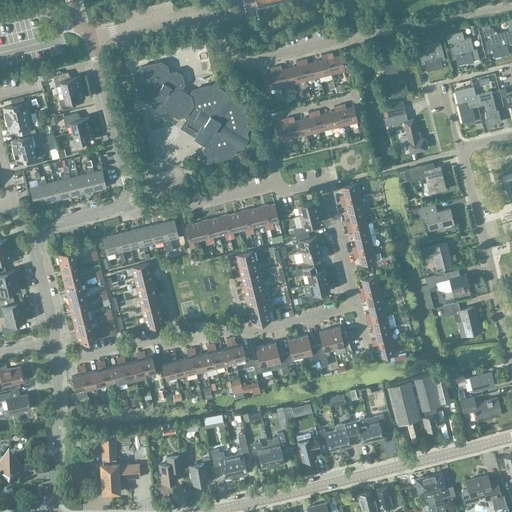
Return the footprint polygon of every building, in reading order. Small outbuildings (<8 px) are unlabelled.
[(511,32),(511,31),(497,33),(494,34),(493,28),(483,30),(484,36),(489,35),(490,40),(485,41),(488,51),(491,50),(493,57),(508,54),(506,45),(511,43),(511,32)] [(479,58),(476,47),(473,48),(470,36),(463,38),(461,31),(446,35),(448,43),(452,41),(454,47),(449,48),(452,58),(455,57),(457,64),(479,58)] [(440,60),(444,59),(440,43),(424,47),(425,53),(419,54),(421,64),(425,63),(427,71),(442,67),(440,60)] [(327,53),(332,73),(345,70),(341,55),(333,57),(332,52),(327,53)] [(332,73),(327,53),(321,55),(322,59),(315,61),(319,77),(332,73)] [(319,77),(315,61),(308,63),(307,58),(301,60),(306,80),(319,77)] [(289,68),(293,83),(306,80),(301,60),(296,61),(297,66),(289,68)] [(402,60),(386,64),(383,64),(386,78),(382,79),(384,85),(386,85),(389,97),(408,93),(404,80),(400,81),(397,69),(404,68),(402,60)] [(189,95),(180,90),(184,84),(182,73),(176,70),(169,72),(167,65),(161,61),(139,66),(134,75),(139,96),(153,105),(153,108),(159,112),(167,111),(167,110),(178,116),(184,114),(185,118),(187,119),(181,127),(195,137),(194,138),(205,144),(202,149),(204,157),(210,161),(231,156),(234,150),(234,149),(241,147),(247,137),(245,130),(246,130),(250,124),(245,104),(239,100),(235,101),(234,97),(224,91),(220,92),(219,88),(213,84),(193,89),(189,95)] [(281,65),(275,66),(280,86),(293,83),(289,68),(282,69),(281,65)] [(267,90),(280,86),(275,66),(270,68),(271,72),(263,74),(267,90)] [(62,92),(82,87),(79,76),(69,78),(67,72),(53,75),(55,86),(61,85),(62,92)] [(473,86),(456,90),(461,110),(458,110),(461,123),(466,122),(466,125),(473,123),(473,120),(474,120),(471,108),(478,106),(473,86)] [(85,98),(82,87),(62,92),(64,98),(59,100),(61,110),(76,107),(74,100),(85,98)] [(491,91),(475,95),(478,106),(484,104),(486,112),(484,112),(487,125),(500,122),(497,110),(496,110),(491,91)] [(6,118),(28,113),(25,102),(24,102),(23,96),(11,99),(12,105),(4,107),(6,118)] [(402,101),(384,105),(386,110),(382,111),(384,118),(405,113),(402,101)] [(339,105),(344,125),(357,122),(353,106),(346,108),(345,103),(339,105)] [(344,125),(339,105),(334,106),(335,111),(327,112),(331,128),(344,125)] [(331,128),(327,112),(320,114),(319,110),(313,111),(318,131),(331,128)] [(309,117),(302,119),(305,134),(318,131),(313,111),(308,112),(309,117)] [(6,118),(9,129),(17,127),(19,132),(34,128),(30,112),(28,113),(6,118)] [(72,132),(92,127),(89,116),(79,119),(77,112),(63,116),(66,127),(71,126),(72,132)] [(141,112),(129,115),(141,163),(153,160),(141,112)] [(305,134),(302,119),(294,121),(293,116),(287,118),(292,138),(305,134)] [(279,141),(292,138),(287,118),(282,119),(283,123),(276,125),(279,141)] [(404,121),(407,135),(400,137),(402,145),(408,143),(410,152),(424,148),(426,147),(427,145),(426,140),(424,139),(422,139),(417,140),(412,119),(404,121)] [(95,138),(92,127),(72,132),(74,139),(69,140),(71,151),(86,147),(84,141),(95,138)] [(34,128),(19,132),(20,138),(12,140),(14,151),(32,146),(38,145),(34,128)] [(32,146),(14,151),(17,161),(25,159),(27,165),(43,161),(40,150),(34,152),(32,146)] [(511,163),(491,172),(503,203),(505,206),(504,207),(506,212),(509,211),(510,221),(502,222),(507,265),(511,264),(511,163)] [(440,172),(435,173),(434,173),(433,169),(425,171),(423,171),(421,166),(408,169),(411,180),(425,176),(429,193),(444,189),(440,172)] [(94,190),(89,167),(85,168),(86,173),(78,175),(82,193),(94,190)] [(89,167),(94,190),(106,187),(102,169),(94,171),(93,167),(89,167)] [(82,193),(78,175),(70,177),(69,172),(65,173),(70,196),(82,193)] [(70,196),(65,173),(61,174),(62,179),(54,181),(58,199),(70,196)] [(41,179),(46,202),(58,199),(54,181),(46,183),(45,178),(41,179)] [(34,204),(46,202),(41,179),(37,180),(38,185),(30,187),(34,204)] [(340,201),(360,196),(357,183),(342,186),(344,194),(339,195),(340,201)] [(360,196),(340,201),(342,207),(346,205),(348,212),(363,209),(360,196)] [(300,215),(318,211),(315,200),(299,204),(298,198),(293,199),(295,206),(297,205),(300,215)] [(264,206),(270,229),(274,227),(273,222),(278,221),(274,203),(264,206)] [(429,229),(453,224),(449,209),(436,212),(434,205),(419,209),(421,215),(425,214),(429,229)] [(254,208),(259,226),(265,224),(266,229),(270,229),(264,206),(254,208)] [(244,211),(250,233),(254,232),(253,227),(259,226),(254,208),(244,211)] [(363,209),(348,212),(350,220),(345,221),(347,227),(367,222),(363,209)] [(234,213),(239,231),(244,229),(245,234),(250,233),(244,211),(234,213)] [(320,222),(318,211),(300,215),(302,226),(293,228),(294,234),(299,233),(301,233),(308,231),(314,230),(313,224),(320,222)] [(233,232),(239,231),(234,213),(224,216),(230,238),(234,237),(233,232)] [(215,218),(219,235),(224,234),(226,239),(230,238),(224,216),(215,218)] [(213,237),(219,235),(215,218),(205,220),(210,243),(214,242),(213,237)] [(162,222),(169,250),(173,249),(170,239),(179,237),(174,219),(162,222)] [(206,244),(210,243),(205,220),(195,223),(199,240),(205,239),(206,244)] [(150,225),(154,243),(162,241),(165,252),(169,250),(162,222),(150,225)] [(354,238),(370,235),(367,222),(347,227),(348,232),(352,231),(354,238)] [(193,242),(199,240),(195,223),(185,225),(190,248),(195,247),(193,242)] [(138,228),(144,250),(148,249),(146,245),(154,243),(150,225),(138,228)] [(126,231),(130,249),(138,247),(140,251),(144,250),(138,228),(126,231)] [(122,250),(130,249),(126,231),(114,234),(120,256),(121,261),(125,260),(123,255),(124,255),(122,250)] [(309,237),(308,231),(301,233),(299,233),(294,234),(296,240),(292,241),(295,250),(301,249),(301,250),(319,246),(316,235),(309,237)] [(116,257),(120,256),(114,234),(102,237),(106,254),(115,252),(116,257)] [(370,235),(354,238),(356,246),(352,247),(353,253),(373,248),(370,235)] [(0,250),(9,248),(6,238),(0,239),(0,250)] [(434,269),(435,274),(445,272),(443,267),(451,265),(446,242),(431,245),(432,246),(423,248),(425,258),(434,256),(437,269),(434,269)] [(319,246),(301,250),(303,261),(301,261),(302,267),(315,265),(313,259),(321,257),(319,246)] [(11,259),(9,248),(0,250),(0,267),(5,266),(3,261),(11,259)] [(376,261),(373,248),(353,253),(354,258),(359,257),(361,264),(376,261)] [(59,264),(75,260),(72,250),(57,253),(59,264)] [(238,265),(255,260),(253,250),(236,255),(238,265)] [(62,274),(77,270),(75,260),(59,264),(62,274)] [(240,275),(258,270),(255,260),(238,265),(240,275)] [(134,277),(151,272),(149,262),(131,267),(134,277)] [(316,271),(315,265),(302,267),(304,274),(306,273),(309,284),(327,279),(324,269),(316,271)] [(0,283),(17,279),(14,269),(6,271),(5,266),(0,267),(0,283)] [(64,283),(80,280),(77,270),(62,274),(64,283)] [(260,281),(258,270),(240,275),(243,285),(260,281)] [(154,282),(151,272),(134,277),(136,287),(154,282)] [(445,272),(435,274),(425,277),(427,286),(436,284),(438,289),(447,292),(451,291),(451,290),(452,290),(452,291),(469,287),(466,274),(446,279),(445,272)] [(360,293),(380,288),(377,275),(361,279),(363,287),(359,288),(360,293)] [(19,290),(17,279),(0,283),(0,298),(0,300),(7,298),(6,293),(19,290)] [(329,290),(327,279),(309,284),(311,294),(307,295),(308,302),(323,298),(321,292),(329,290)] [(82,290),(80,280),(64,283),(66,293),(82,290)] [(263,291),(260,281),(243,285),(245,295),(263,291)] [(139,297),(156,293),(154,282),(136,287),(139,297)] [(380,288),(360,293),(361,299),(366,298),(368,305),(383,301),(380,288)] [(84,300),(82,290),(66,293),(69,303),(84,300)] [(265,301),(263,291),(245,295),(248,305),(265,301)] [(139,297),(141,307),(159,303),(156,293),(139,297)] [(7,298),(0,300),(0,299),(0,309),(2,309),(4,315),(24,311),(22,300),(9,303),(7,298)] [(87,309),(84,300),(69,303),(71,313),(87,309)] [(268,311),(265,301),(248,305),(250,315),(268,311)] [(383,301),(368,305),(369,313),(365,314),(366,319),(386,314),(383,301)] [(452,309),(459,308),(458,302),(442,306),(445,316),(453,314),(452,309)] [(144,317),(161,313),(159,303),(141,307),(144,317)] [(465,336),(480,332),(475,306),(459,310),(465,336)] [(87,309),(71,313),(74,323),(89,319),(87,309)] [(27,321),(24,311),(4,315),(6,325),(1,327),(3,333),(15,330),(14,324),(27,321)] [(270,321),(268,311),(250,315),(253,325),(270,321)] [(163,323),(161,313),(144,317),(146,327),(163,323)] [(374,331),(389,327),(386,314),(366,319),(367,325),(372,324),(374,331)] [(76,333),(92,329),(89,319),(74,323),(76,333)] [(329,329),(334,348),(344,345),(345,351),(351,349),(348,337),(342,338),(339,326),(329,329)] [(393,340),(389,327),(374,331),(376,338),(371,339),(373,345),(393,340)] [(94,340),(92,329),(76,333),(79,343),(94,340)] [(328,349),(334,348),(329,329),(319,331),(322,343),(316,344),(319,357),(330,355),(328,349)] [(313,358),(319,357),(316,344),(310,346),(307,334),(297,336),(302,356),(312,353),(313,358)] [(292,358),(302,356),(297,336),(287,339),(290,351),(284,352),(287,365),(293,363),(292,358)] [(222,349),(226,365),(236,363),(232,346),(230,339),(230,340),(229,337),(226,338),(228,347),(222,349)] [(253,365),(252,360),(250,351),(244,352),(242,344),(236,345),(234,339),(230,339),(232,346),(236,363),(242,361),(244,367),(253,365)] [(396,353),(393,340),(373,345),(374,350),(378,349),(380,357),(396,353)] [(265,344),(270,363),(280,361),(281,366),(287,365),(284,352),(278,354),(276,342),(265,344)] [(212,351),(216,368),(226,365),(222,349),(216,350),(214,343),(210,344),(212,351)] [(212,351),(210,344),(206,345),(208,352),(202,353),(206,370),(216,368),(212,351)] [(252,360),(253,365),(255,373),(261,371),(260,366),(270,363),(265,344),(255,347),(258,359),(252,360)] [(194,348),(190,349),(192,356),(196,373),(206,370),(202,353),(196,355),(194,348)] [(188,357),(182,358),(186,375),(196,373),(192,356),(190,349),(186,350),(188,357)] [(140,352),(146,376),(156,373),(152,357),(146,358),(144,351),(140,352)] [(146,376),(140,352),(136,353),(138,360),(132,361),(136,378),(146,376)] [(186,375),(182,358),(176,360),(174,353),(171,354),(172,361),(176,377),(186,375)] [(172,361),(171,354),(166,355),(168,362),(162,363),(166,380),(176,377),(172,361)] [(23,355),(12,356),(12,365),(24,364),(23,355)] [(136,378),(132,361),(126,363),(124,356),(120,357),(126,381),(136,378)] [(112,366),(116,383),(126,381),(120,357),(117,357),(118,365),(112,366)] [(98,370),(92,371),(96,388),(106,385),(100,361),(96,362),(98,370)] [(106,385),(116,383),(112,366),(105,368),(104,361),(100,361),(106,385)] [(0,364),(0,374),(3,386),(23,381),(20,366),(5,369),(4,363),(0,364)] [(96,388),(92,371),(86,372),(85,366),(81,367),(86,390),(96,388)] [(76,393),(86,390),(81,367),(76,368),(78,374),(72,376),(76,393)] [(473,390),(494,384),(490,371),(469,377),(473,390)] [(449,399),(443,373),(434,376),(433,373),(410,380),(387,386),(397,424),(422,417),(425,430),(437,427),(434,414),(436,413),(435,407),(441,405),(441,401),(449,399)] [(461,398),(470,395),(469,390),(459,392),(461,398)] [(10,391),(0,393),(0,400),(6,399),(8,408),(3,410),(4,418),(11,416),(10,413),(30,408),(27,394),(12,397),(10,391)] [(347,392),(341,396),(345,402),(351,397),(347,392)] [(460,399),(462,405),(461,405),(463,412),(473,410),(476,419),(491,415),(490,413),(500,410),(497,397),(475,402),(473,396),(460,399)] [(309,402),(290,407),(292,416),(312,411),(309,402)] [(79,405),(68,405),(68,415),(79,414),(79,405)] [(293,417),(292,416),(290,407),(283,409),(284,414),(285,418),(293,417)] [(368,421),(373,441),(383,438),(380,427),(386,425),(383,413),(377,415),(378,419),(368,421)] [(445,416),(437,417),(438,434),(446,434),(445,416)] [(354,433),(353,433),(354,437),(360,436),(362,443),(373,441),(368,421),(367,418),(365,418),(364,417),(360,418),(359,420),(351,422),(354,433)] [(348,435),(353,433),(354,433),(351,422),(343,424),(341,423),(337,424),(336,425),(334,425),(335,430),(340,449),(351,446),(348,435)] [(405,427),(412,452),(418,450),(411,425),(405,427)] [(330,452),(340,449),(335,430),(326,432),(324,428),(318,430),(321,442),(327,440),(330,452)] [(268,445),(273,466),(284,463),(281,449),(287,447),(283,432),(276,433),(277,437),(273,438),(275,443),(268,445)] [(231,455),(236,476),(247,474),(244,459),(249,458),(244,434),(238,435),(240,448),(237,449),(238,454),(231,455)] [(313,450),(320,448),(316,437),(309,439),(308,438),(297,441),(302,461),(315,457),(313,450)] [(116,463),(114,438),(101,439),(102,463),(101,463),(102,493),(119,492),(118,478),(140,477),(139,463),(117,465),(117,463),(116,463)] [(262,468),(273,466),(268,445),(262,446),(260,441),(250,444),(253,455),(259,454),(262,468)] [(224,479),(236,476),(231,455),(224,457),(223,451),(219,452),(219,448),(210,450),(213,466),(221,464),(224,479)] [(175,469),(181,468),(179,454),(167,456),(167,463),(159,464),(162,483),(177,481),(175,469)] [(511,454),(503,456),(507,472),(511,471),(511,475),(511,454)] [(0,476),(9,485),(19,474),(19,466),(8,456),(0,464),(0,476)] [(206,470),(212,469),(210,457),(203,458),(204,463),(189,466),(193,484),(208,482),(206,470)] [(433,496),(435,505),(442,504),(440,494),(446,492),(441,472),(428,476),(433,496)] [(466,480),(468,488),(462,489),(461,492),(462,494),(455,495),(457,504),(464,502),(466,503),(471,502),(477,500),(478,498),(477,494),(484,492),(486,499),(491,498),(494,509),(506,506),(503,492),(500,492),(497,481),(489,483),(487,475),(466,480)] [(433,496),(428,476),(415,479),(420,499),(425,497),(428,511),(436,511),(435,505),(433,496)] [(388,511),(386,504),(392,502),(388,486),(375,489),(379,505),(378,506),(379,511),(382,511),(383,511),(388,511)] [(376,511),(370,490),(359,493),(363,511),(364,511),(371,510),(371,511),(376,511)] [(328,511),(326,502),(306,507),(307,511),(328,511)]
